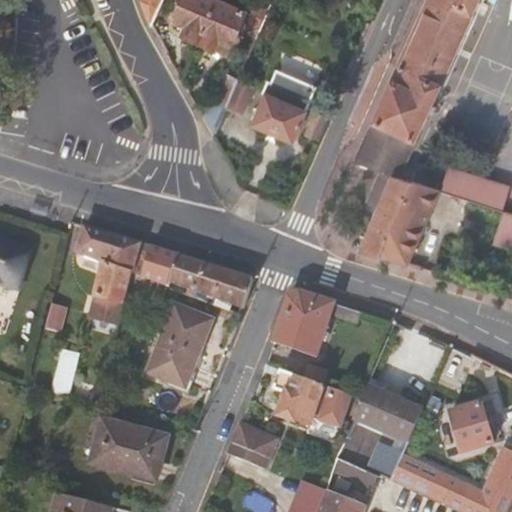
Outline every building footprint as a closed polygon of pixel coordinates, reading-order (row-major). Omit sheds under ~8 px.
[(162,0),(149,0),(154,18),(162,0)] [(201,40),(217,0),(182,0),(175,17),(188,23),(184,33),(201,40)] [(249,9),(227,0),(217,0),(201,40),(218,47),(222,38),(234,43),(249,9)] [(429,0),(359,153),(356,160),(383,168),(385,169),(399,173),(434,96),(441,99),(446,88),(440,85),(476,8),(482,11),(487,0),(429,0)] [(258,34),(270,6),(265,4),(261,14),(255,12),(248,29),(258,34)] [(295,137),(319,81),(278,63),(254,119),(295,137)] [(214,95),(229,102),(239,79),(224,72),(214,95)] [(239,79),(229,102),(245,109),(256,83),(240,76),(239,79)] [(206,114),(216,132),(229,102),(214,95),(206,114)] [(319,138),(336,99),(327,95),(320,111),(316,110),(307,132),(319,138)] [(442,187),(501,206),(510,181),(450,160),(440,186),(442,187)] [(385,169),(383,168),(374,190),(376,191),(385,169)] [(414,178),(399,173),(385,169),(376,191),(374,190),(371,196),(382,200),(365,245),(384,251),(414,178)] [(440,186),(414,178),(384,251),(410,260),(415,247),(417,247),(442,187),(440,186)] [(511,209),(507,208),(496,241),(511,246),(511,209)] [(138,243),(83,226),(76,253),(103,263),(131,272),(138,243)] [(0,280),(14,285),(24,249),(0,242),(0,280)] [(177,254),(138,243),(131,272),(166,286),(167,286),(169,281),(177,254)] [(203,262),(177,254),(169,281),(193,289),(203,262)] [(224,269),(203,262),(193,289),(215,297),(224,269)] [(131,272),(103,263),(91,313),(87,328),(115,336),(128,286),(131,272)] [(254,278),(224,269),(215,297),(243,307),(254,278)] [(166,286),(131,272),(128,286),(162,299),(166,286)] [(331,316),(335,303),(299,292),(291,297),(276,341),(316,356),(325,333),(331,316)] [(390,337),(396,324),(335,303),(331,316),(338,319),(353,325),(390,337)] [(209,319),(176,306),(151,373),(182,384),(193,354),(196,355),(209,319)] [(338,319),(331,316),(325,333),(333,335),(338,319)] [(348,341),(353,325),(338,319),(333,335),(348,341)] [(378,348),(365,343),(359,360),(371,364),(378,348)] [(73,387),(81,354),(64,350),(56,382),(73,387)] [(301,376),(268,363),(265,370),(280,376),(275,388),(290,393),(282,415),(310,425),(313,418),(341,428),(354,396),(325,385),(301,376)] [(306,363),(301,376),(325,385),(329,373),(306,363)] [(363,384),(369,387),(373,376),(367,374),(363,384)] [(409,444),(422,411),(368,388),(355,418),(395,437),(409,444)] [(483,404),(453,411),(464,450),(494,442),(483,404)] [(164,437),(103,421),(97,443),(102,444),(98,464),(148,477),(154,457),(159,458),(164,437)] [(232,443),(268,457),(274,439),(240,423),(232,443)] [(403,459),(409,444),(395,437),(381,474),(394,480),(403,459)] [(263,469),(268,457),(232,443),(227,455),(263,469)] [(507,511),(511,503),(511,454),(508,452),(490,489),(488,488),(475,511),(507,511)] [(354,465),(340,457),(336,469),(345,474),(343,478),(362,488),(369,472),(354,465)] [(430,472),(403,459),(394,480),(421,493),(422,490),(430,472)] [(474,491),(430,472),(422,490),(466,510),(474,491)] [(318,511),(326,492),(302,482),(289,511),(318,511)] [(363,511),(366,506),(357,502),(328,490),(326,492),(318,511),(363,511)] [(111,511),(113,506),(59,492),(54,511),(111,511)]
